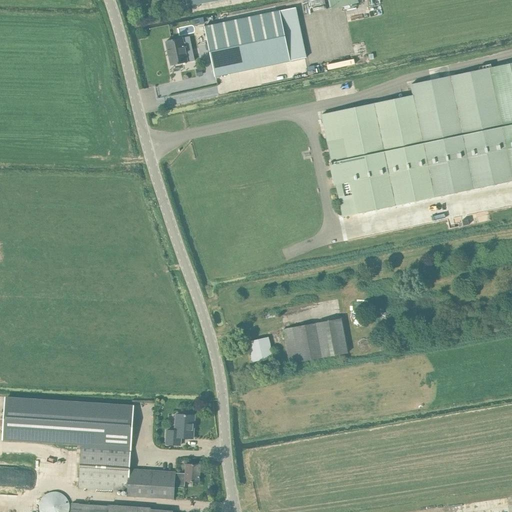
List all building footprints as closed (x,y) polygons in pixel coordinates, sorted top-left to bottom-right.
[(324,0),(312,0),(308,1),(311,12),(326,9),(324,0)] [(357,0),(328,0),(331,9),(358,3),(357,0)] [(279,11),(204,27),(214,77),(289,61),(283,31),(300,28),(295,7),(279,11)] [(189,36),(182,37),(165,41),(170,65),(194,60),(189,36)] [(413,95),(322,114),(331,162),(329,163),(330,165),(334,185),(336,185),(343,217),(511,181),(511,62),(410,84),(413,95)] [(285,319),(271,323),(277,349),(295,344),(290,317),(287,318),(286,312),(313,303),(310,291),(278,301),(281,313),(283,313),(285,319)] [(247,342),(252,362),(273,357),(268,336),(247,342)] [(81,443),(131,447),(134,407),(5,398),(3,438),(81,443)] [(177,414),(175,430),(167,430),(166,444),(180,445),(181,437),(193,438),(195,415),(177,414)] [(129,468),(131,447),(81,443),(78,488),(127,491),(126,496),(174,499),(175,487),(184,487),(185,481),(199,482),(200,464),(186,463),(185,473),(176,472),(176,471),(129,468)] [(5,471),(5,485),(42,486),(42,471),(5,471)] [(57,492),(54,492),(51,492),(49,493),(46,494),(44,495),(42,497),(41,499),(40,502),(39,504),(39,507),(39,510),(39,511),(68,511),(69,510),(69,507),(69,504),(68,502),(67,499),(66,497),(64,495),(62,494),(59,493),(57,492)] [(179,511),(150,510),(151,507),(109,504),(109,506),(71,503),(70,511),(179,511)]
